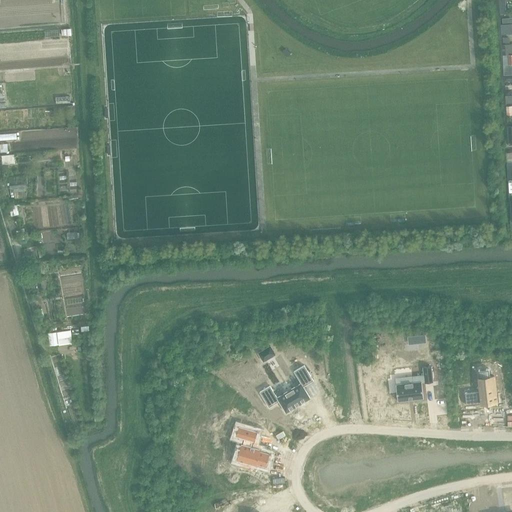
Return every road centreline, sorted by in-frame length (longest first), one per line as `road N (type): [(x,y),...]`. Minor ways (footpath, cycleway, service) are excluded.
road 1 (residential): [(511,436),(352,430),(320,438),(297,472),(301,498),(315,511)]
road 2 (track): [(0,202),(39,336),(62,351)]
road 3 (residential): [(383,511),(511,477)]
